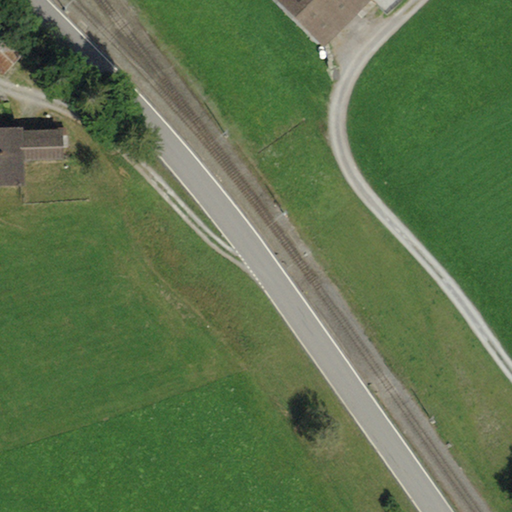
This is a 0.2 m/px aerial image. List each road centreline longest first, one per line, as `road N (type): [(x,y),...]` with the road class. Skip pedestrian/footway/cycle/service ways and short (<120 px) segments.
road 1 (unclassified): [(28,0),(192,174),(435,511)]
road 2 (track): [(511,371),(413,255),(331,128),(352,73),(422,0)]
road 3 (track): [(258,262),(221,248),(97,129),(0,85)]
